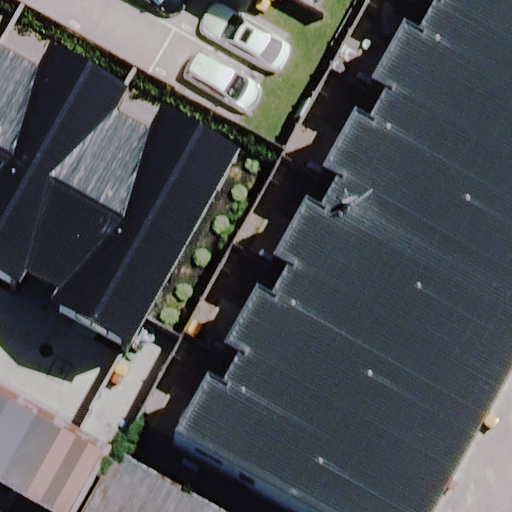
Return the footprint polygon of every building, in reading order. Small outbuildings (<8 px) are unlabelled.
[(236,0),(287,26),(299,0),(236,0)] [(0,180),(15,187),(62,93),(0,62),(0,180)] [(205,330),(295,167),(160,92),(70,255),(205,330)] [(295,167),(205,330),(320,395),(411,231),(295,167)] [(511,511),(511,392),(439,511),(511,511)] [(56,511),(92,448),(0,396),(0,498),(24,511),(56,511)] [(178,511),(113,475),(92,511),(178,511)]
